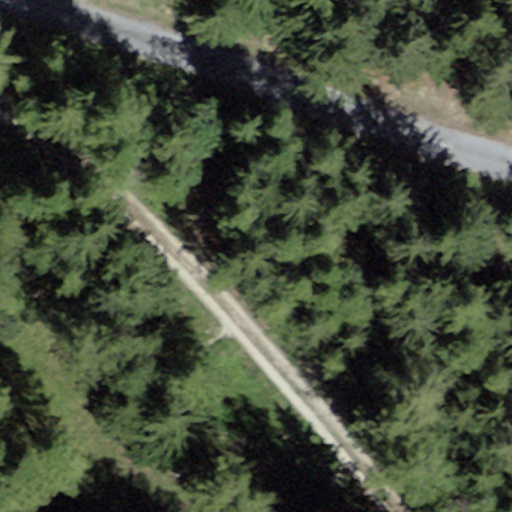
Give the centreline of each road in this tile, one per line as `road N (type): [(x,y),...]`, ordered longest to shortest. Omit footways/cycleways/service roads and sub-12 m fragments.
road 1 (track): [(412,511),(109,196),(0,111)]
road 2 (unclassified): [(31,0),(113,34),(511,160)]
